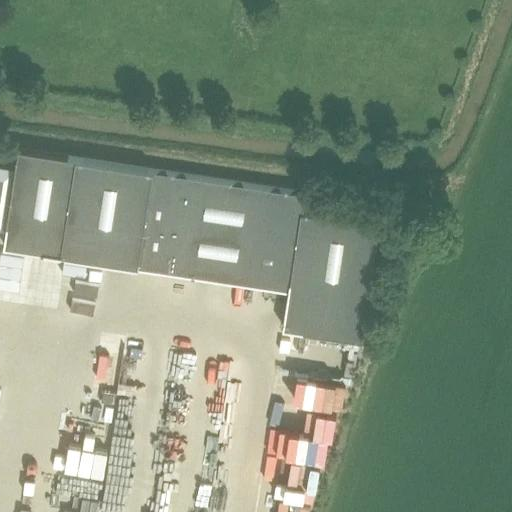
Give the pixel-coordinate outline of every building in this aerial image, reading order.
[(4,244),(290,288),(284,327),(362,339),(380,222),(304,210),(307,192),(76,157),(19,148),(4,244)] [(0,223),(1,223),(9,173),(0,171),(0,223)] [(49,263),(46,285),(56,286),(59,264),(49,263)] [(182,384),(197,387),(201,366),(186,363),(182,384)] [(188,490),(197,452),(180,448),(170,485),(188,490)] [(154,479),(172,481),(176,458),(158,455),(154,479)] [(40,475),(36,488),(91,502),(93,493),(78,489),(79,485),(40,475)]
